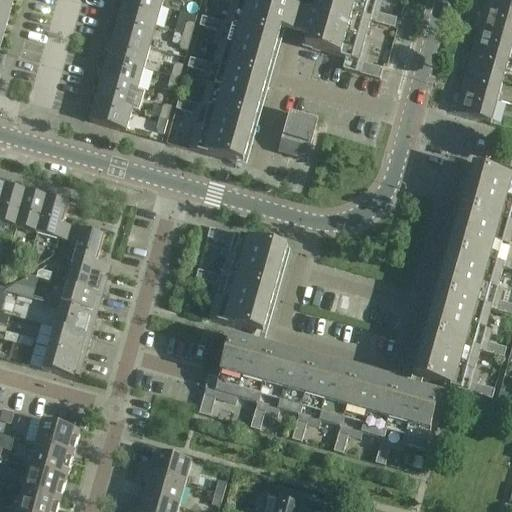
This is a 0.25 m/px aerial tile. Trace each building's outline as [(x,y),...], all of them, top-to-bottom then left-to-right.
[(0,0),(0,8),(10,11),(12,0),(0,0)] [(155,30),(161,10),(128,0),(124,0),(119,20),(155,30)] [(128,0),(161,10),(163,0),(128,0)] [(304,51),(326,57),(345,62),(343,72),(379,82),(382,71),(363,66),(369,45),(363,43),(369,23),(393,30),(396,21),(377,16),(381,3),(375,1),(375,0),(318,0),(314,17),(301,13),(287,9),(289,0),(226,0),(226,4),(231,6),(226,26),(201,19),(199,28),(218,34),(214,46),(220,48),(214,68),(190,61),(187,70),(206,75),(202,88),(208,89),(202,109),(178,102),(175,111),(194,117),(190,129),(196,131),(190,153),(243,168),(281,33),(293,37),(307,41),(304,51)] [(511,0),(486,0),(484,10),(511,18),(511,0)] [(0,30),(4,32),(10,11),(0,8),(0,30)] [(511,40),(511,18),(484,10),(478,31),(511,40)] [(149,51),(155,30),(119,20),(113,41),(149,51)] [(182,37),(190,40),(195,25),(190,23),(185,26),(182,37)] [(511,40),(478,31),(472,52),(508,62),(511,47),(511,40)] [(190,40),(182,37),(179,47),(181,51),(187,53),(190,40)] [(113,41),(107,61),(143,72),(149,51),(113,41)] [(502,83),(508,62),(472,52),(467,73),(502,83)] [(107,61),(101,82),(137,93),(143,72),(107,61)] [(170,78),(179,81),(183,67),(177,66),(173,68),(170,78)] [(496,103),(502,83),(467,73),(461,93),(496,103)] [(179,81),(170,78),(167,89),(169,93),(175,95),(179,81)] [(101,82),(95,102),(131,113),(132,111),(139,113),(144,94),(137,92),(137,93),(101,82)] [(496,103),(461,93),(455,115),(490,125),(496,103)] [(89,124),(97,127),(125,135),(131,113),(95,102),(89,124)] [(158,120),(167,123),(171,109),(166,107),(161,110),(158,120)] [(281,143),(278,155),(307,163),(310,152),(318,123),(289,115),(281,143)] [(167,123),(158,120),(155,130),(157,135),(163,136),(167,123)] [(414,381),(491,402),(494,392),(475,387),(479,375),(473,373),(479,353),(503,360),(505,351),(487,346),(490,333),(485,331),(490,312),(511,317),(511,307),(499,304),(502,291),(497,290),(502,270),(511,272),(511,262),(510,262),(511,256),(511,249),(508,248),(511,235),(511,181),(473,170),(414,381)] [(4,189),(0,204),(0,225),(15,230),(25,194),(4,189)] [(25,194),(15,230),(36,236),(46,200),(25,194)] [(61,227),(68,206),(46,200),(36,236),(67,244),(71,230),(61,227)] [(107,278),(110,268),(96,264),(104,239),(71,230),(67,244),(77,247),(70,268),(71,268),(107,278)] [(287,252),(209,231),(207,240),(225,246),(222,258),(227,260),(222,279),(198,272),(195,282),(214,287),(210,300),(216,301),(210,323),(263,337),(287,252)] [(26,269),(32,270),(36,267),(39,257),(30,255),(26,269)] [(11,277),(14,265),(12,262),(6,260),(2,274),(11,277)] [(101,299),(107,278),(71,268),(65,289),(101,299)] [(51,275),(41,272),(37,274),(35,279),(38,280),(49,283),(51,275)] [(38,280),(35,279),(31,278),(4,295),(32,302),(38,280)] [(95,319),(101,299),(65,289),(59,309),(95,319)] [(89,341),(95,319),(59,309),(53,330),(89,341)] [(83,361),(89,341),(53,330),(47,351),(83,361)] [(17,347),(19,338),(5,334),(3,343),(17,347)] [(19,338),(17,347),(40,353),(41,349),(31,347),(33,342),(19,338)] [(218,383),(209,380),(204,398),(199,416),(209,419),(214,401),(235,407),(237,401),(256,407),(250,431),(259,433),(264,415),(277,418),(278,413),(298,418),(291,442),(301,445),(306,427),(318,430),(320,424),(340,430),(333,454),(342,457),(347,438),(360,442),(362,436),(381,442),(374,466),(384,468),(389,450),(402,453),(403,448),(425,454),(440,401),(230,342),(218,383)] [(41,373),(77,383),(83,361),(47,351),(41,373)] [(496,404),(495,406),(504,409),(508,396),(499,394),(496,404)] [(2,413),(0,419),(0,422),(11,426),(13,416),(2,413)] [(36,447),(73,458),(79,434),(42,424),(36,447)] [(36,447),(29,470),(66,481),(73,458),(36,447)] [(138,475),(184,488),(190,465),(156,456),(152,469),(140,466),(138,475)] [(29,470),(23,494),(60,504),(66,481),(29,470)] [(178,510),(184,488),(138,475),(135,484),(147,488),(144,500),(178,510)] [(214,497),(222,499),(226,487),(217,484),(214,497)] [(264,511),(308,511),(281,504),(284,492),(276,490),(273,502),(268,501),(264,511)] [(23,494),(17,511),(57,511),(60,504),(23,494)] [(222,499),(214,497),(211,509),(219,511),(222,499)] [(177,511),(178,510),(144,500),(140,511),(136,511),(128,510),(127,511),(177,511)]
